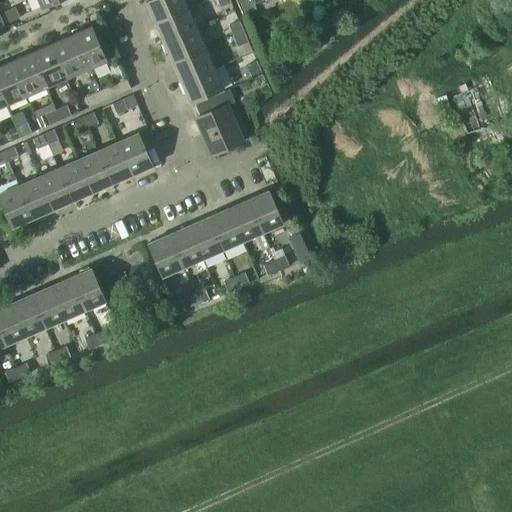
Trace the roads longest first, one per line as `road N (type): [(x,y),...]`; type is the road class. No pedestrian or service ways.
road 1 (track): [(200,511),(511,371)]
road 2 (residential): [(0,263),(198,176)]
road 3 (residential): [(198,176),(121,0)]
